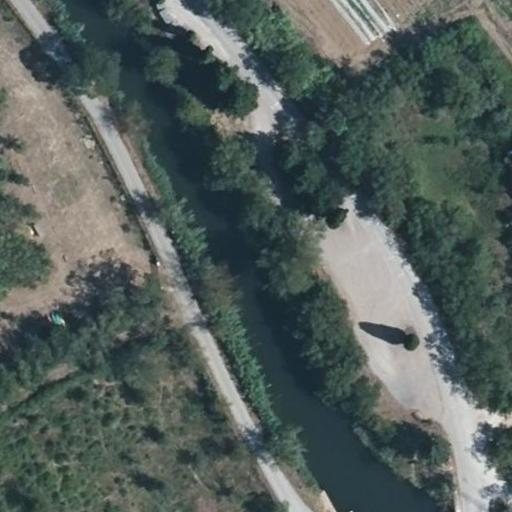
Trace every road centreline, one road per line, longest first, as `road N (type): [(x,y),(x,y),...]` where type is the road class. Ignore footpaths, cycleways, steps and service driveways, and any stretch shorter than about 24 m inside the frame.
road 1 (unclassified): [(22,0),(99,102),(250,431),(302,511)]
road 2 (unclassified): [(191,0),(388,234),(449,343),(469,437)]
road 3 (track): [(194,313),(0,406)]
